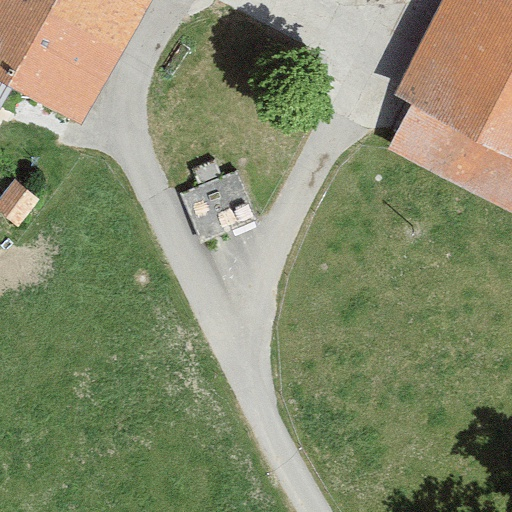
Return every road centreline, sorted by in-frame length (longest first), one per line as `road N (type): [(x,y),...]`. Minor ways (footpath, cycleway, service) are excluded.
road 1 (track): [(317,511),(119,134)]
road 2 (track): [(179,0),(127,92),(119,134)]
